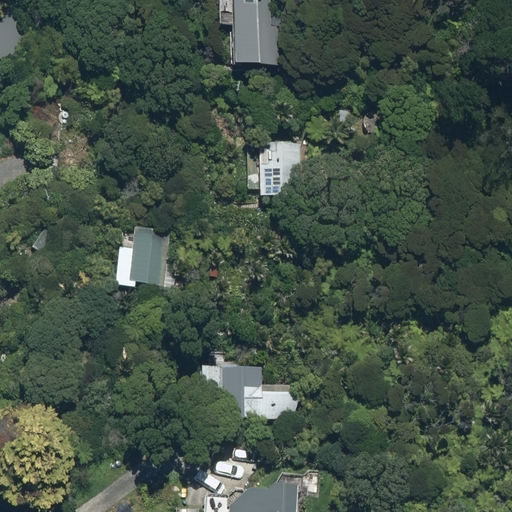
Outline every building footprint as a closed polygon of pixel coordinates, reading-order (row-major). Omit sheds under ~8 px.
[(233,0),(232,63),(276,64),(278,20),(270,20),(270,0),(233,0)] [(8,17),(0,26),(0,63),(10,71),(35,37),(8,17)] [(300,138),(299,154),(307,155),(307,138),(300,138)] [(295,205),(295,148),(256,148),(249,152),(249,205),(295,205)] [(49,220),(27,251),(50,268),(73,237),(49,220)] [(163,236),(126,234),(122,287),(160,289),(163,236)] [(254,373),(213,374),(215,425),(288,423),(296,397),(255,398),(254,373)] [(241,490),(224,507),(223,511),(295,511),(297,484),(265,484),(264,491),(241,490)]
